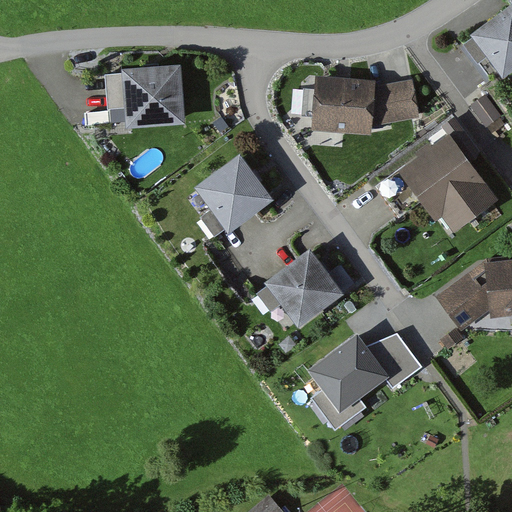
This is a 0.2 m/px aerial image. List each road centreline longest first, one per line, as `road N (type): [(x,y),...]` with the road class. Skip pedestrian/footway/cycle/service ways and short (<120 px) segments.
road 1 (residential): [(254,45),(259,112),(276,143),(397,304)]
road 2 (residential): [(454,0),(409,31),(366,46),(254,45)]
road 3 (residential): [(254,45),(110,36),(43,42)]
